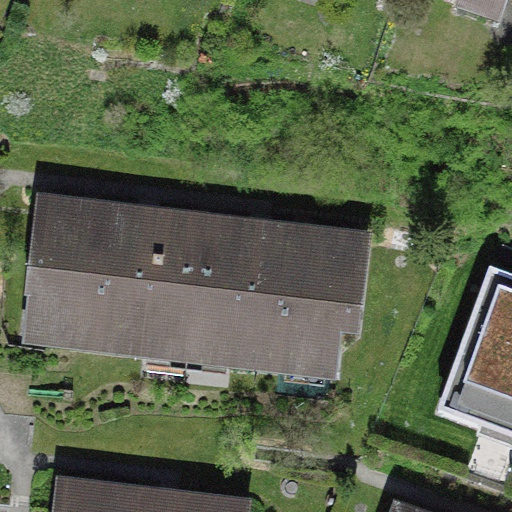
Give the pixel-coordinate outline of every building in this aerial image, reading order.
[(372,0),(399,9),(401,0),(372,0)] [(511,0),(423,0),(460,13),(456,22),(501,38),(511,5),(511,0)] [(186,374),(203,225),(34,206),(18,355),(186,374)] [(203,225),(186,374),(329,390),(334,346),(357,348),(368,243),(203,225)] [(511,279),(492,272),(442,409),(511,434),(511,279)] [(192,511),(59,497),(57,511),(192,511)]
